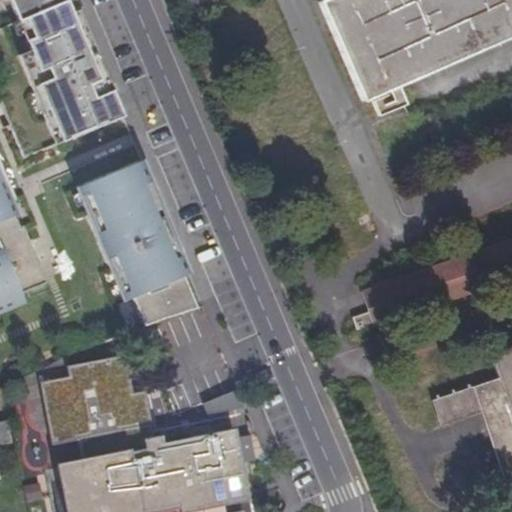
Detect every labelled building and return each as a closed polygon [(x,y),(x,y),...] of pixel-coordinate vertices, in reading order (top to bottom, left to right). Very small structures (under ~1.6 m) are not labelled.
[(76,0),(10,26),(58,146),(125,119),(76,0)] [(320,0),(308,6),(352,113),(511,43),(511,2),(511,0),(320,0)] [(140,161),(71,190),(118,303),(187,274),(140,161)] [(0,220),(18,213),(0,170),(0,220)] [(511,240),(363,293),(370,312),(353,318),(358,331),(375,324),(511,276),(511,240)] [(0,316),(25,306),(0,248),(0,316)] [(476,386),(486,411),(500,452),(511,487),(511,346),(489,354),(498,378),(476,386)] [(159,449),(157,439),(145,441),(139,442),(137,429),(143,428),(139,397),(130,399),(124,359),(69,368),(71,379),(40,385),(51,444),(75,440),(78,462),(55,467),(63,511),(174,511),(243,498),(236,468),(252,465),(246,440),(231,443),(229,435),(159,449)] [(486,411),(476,386),(430,403),(440,429),(486,411)] [(234,391),(200,410),(204,422),(240,410),(234,391)] [(143,428),(137,429),(139,442),(145,441),(143,428)]
